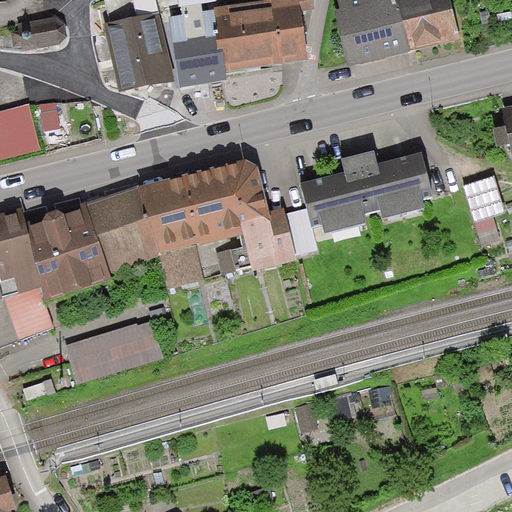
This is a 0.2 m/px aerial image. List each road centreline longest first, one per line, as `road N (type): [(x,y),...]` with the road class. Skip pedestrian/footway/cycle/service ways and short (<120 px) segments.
road 1 (primary): [(304,120),(511,67)]
road 2 (primary): [(0,194),(180,149)]
road 3 (residential): [(75,74),(180,149)]
road 4 (primary): [(180,149),(304,120)]
road 5 (residential): [(319,0),(304,120)]
